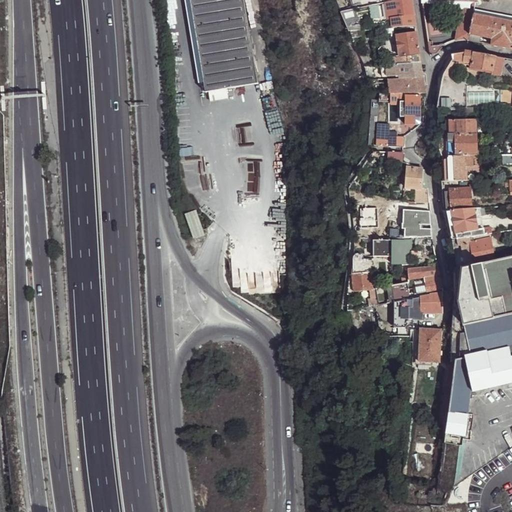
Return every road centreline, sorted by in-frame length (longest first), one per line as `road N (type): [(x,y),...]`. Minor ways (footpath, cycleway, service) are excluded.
road 1 (motorway): [(139,511),(100,0)]
road 2 (motorway): [(73,0),(111,511)]
road 3 (primary): [(33,174),(20,264),(40,511)]
road 4 (primary): [(33,174),(65,511)]
road 5 (primary): [(168,412),(154,182)]
road 6 (residential): [(428,79),(425,128),(407,150),(429,170),(449,288)]
road 7 (unclassified): [(273,346),(188,265),(154,182)]
road 8 (primary): [(154,182),(138,0)]
road 9 (primary): [(21,0),(33,174)]
road 10 (unclassified): [(273,346),(282,511)]
road 11 (unclassified): [(168,412),(183,358),(200,335),(229,326),(273,346)]
